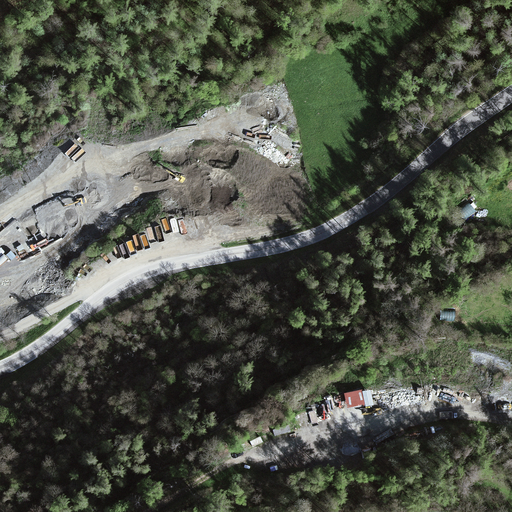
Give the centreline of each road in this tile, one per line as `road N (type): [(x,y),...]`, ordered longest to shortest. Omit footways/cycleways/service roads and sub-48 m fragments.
road 1 (tertiary): [(0,370),(130,281),(299,242),(348,219),(511,93)]
road 2 (unknown): [(0,223),(80,174),(103,181),(100,215)]
